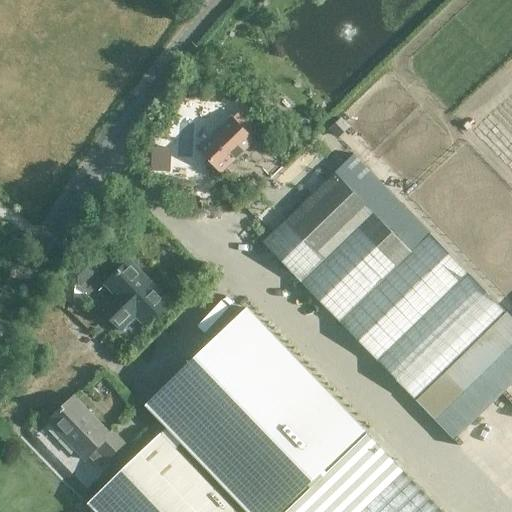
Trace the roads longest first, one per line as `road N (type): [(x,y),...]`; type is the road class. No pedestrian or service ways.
road 1 (unknown): [(112,137),(490,486)]
road 2 (tertiary): [(0,313),(128,114),(221,0)]
